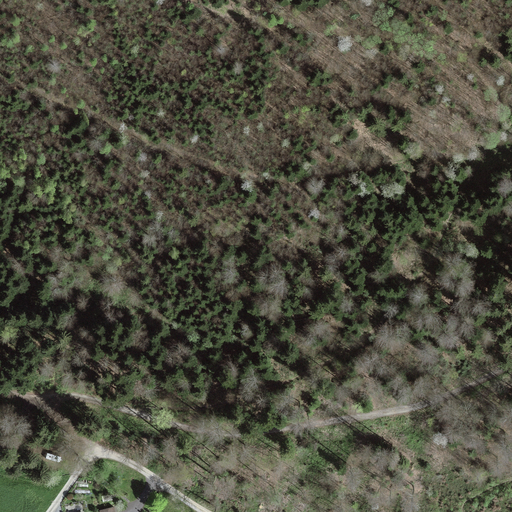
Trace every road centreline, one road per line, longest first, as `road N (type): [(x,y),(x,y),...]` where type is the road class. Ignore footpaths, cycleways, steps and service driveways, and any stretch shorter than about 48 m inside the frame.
road 1 (track): [(511,363),(428,403),(245,432),(177,426),(81,395),(5,392)]
road 2 (residential): [(220,511),(96,447),(47,511)]
